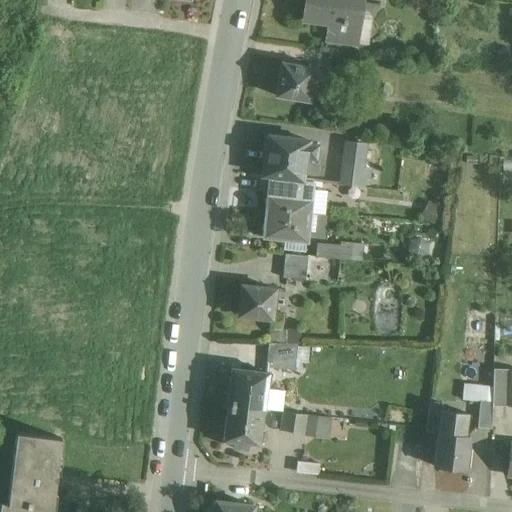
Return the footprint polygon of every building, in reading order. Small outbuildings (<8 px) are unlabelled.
[(328,40),(358,44),(364,0),(304,0),(302,19),(331,23),(328,40)] [(276,92),(312,97),(317,60),(280,55),(276,92)] [(268,122),(262,168),(273,169),(307,174),(313,127),(268,122)] [(371,140),(348,137),(342,179),(365,182),(371,140)] [(273,169),(268,209),(309,215),(314,175),(307,174),(273,169)] [(306,238),(309,215),(268,209),(265,232),(306,238)] [(366,258),(366,244),(319,242),(319,257),(366,258)] [(285,253),(284,276),(309,277),(310,255),(285,253)] [(235,313),(272,318),(276,284),(239,279),(235,313)] [(271,329),(270,367),(299,368),(300,330),(271,329)] [(233,365),(227,404),(263,409),(268,370),(233,365)] [(259,441),(263,409),(227,404),(223,437),(259,441)] [(441,406),(437,462),(468,464),(472,408),(441,406)] [(283,429),(334,436),(337,416),(286,409),(283,429)] [(16,433),(8,503),(44,507),(52,508),(60,439),(16,433)] [(254,511),(256,499),(215,495),(213,511),(254,511)] [(0,502),(0,511),(43,511),(44,507),(8,503),(0,502)]
